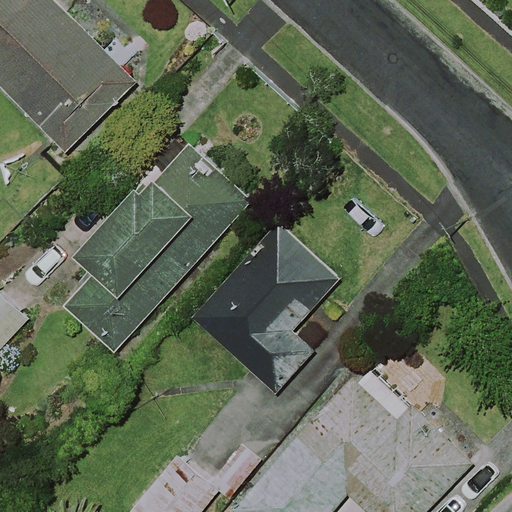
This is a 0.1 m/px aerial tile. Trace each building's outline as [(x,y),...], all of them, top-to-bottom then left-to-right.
[(142,85),(57,0),(0,0),(0,83),(71,155),(142,85)] [(203,211),(160,171),(81,257),(124,297),(203,211)] [(342,280),(282,225),(197,318),(280,393),(318,351),(296,331),(342,280)] [(0,352),(30,319),(0,292),(0,352)] [(429,511),(473,464),(368,368),(239,509),(242,511),(337,511),(352,496),(369,511),(429,511)] [(203,511),(221,492),(180,458),(133,511),(203,511)]
